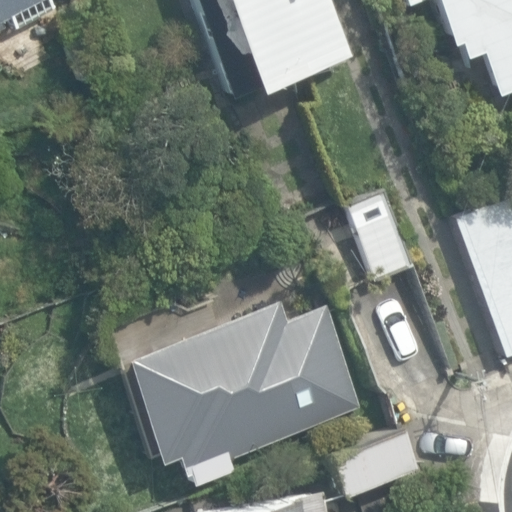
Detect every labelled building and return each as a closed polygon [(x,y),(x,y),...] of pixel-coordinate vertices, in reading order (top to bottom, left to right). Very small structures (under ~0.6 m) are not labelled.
[(0,0),(0,16),(4,14),(10,24),(51,3),(49,0),(0,0)] [(192,0),(229,97),(345,53),(325,0),(192,0)] [(473,46),(489,90),(511,81),(511,0),(398,0),(399,1),(401,0),(420,0),(436,43),(450,38),(455,52),(456,51),(456,53),(473,46)] [(449,215),(499,353),(511,347),(511,211),(506,194),(449,215)] [(342,209),(370,281),(405,267),(378,195),(342,209)] [(179,468),(183,479),(221,466),(218,457),(359,408),(322,303),(279,319),(271,297),(110,354),(147,459),(165,453),(172,471),(179,468)] [(320,450),(333,491),(410,465),(397,425),(320,450)] [(313,511),(309,488),(187,511),(313,511)]
